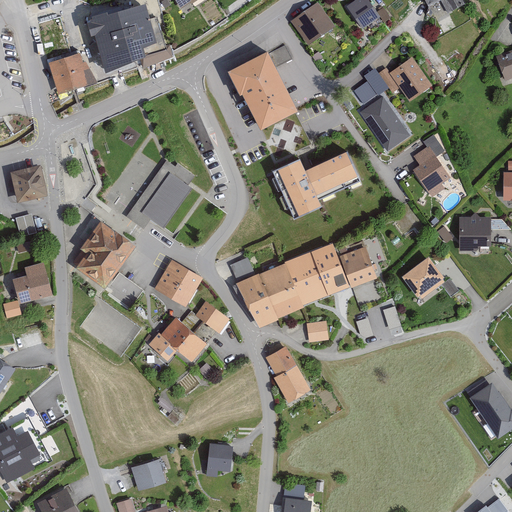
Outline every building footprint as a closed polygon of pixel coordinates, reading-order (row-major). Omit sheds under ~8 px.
[(200,0),(173,0),(181,13),(200,0)] [(380,18),(367,0),(355,0),(347,6),(362,29),(380,18)] [(464,8),(459,0),(423,0),(428,9),(440,3),(447,16),(464,8)] [(158,15),(151,18),(146,4),(90,22),(106,70),(141,58),(144,66),(172,57),(158,15)] [(334,29),(317,5),(291,24),(308,48),(334,29)] [(290,60),(284,48),(270,56),(277,68),(290,60)] [(511,80),(511,53),(496,60),(505,83),(511,80)] [(48,66),(58,97),(95,85),(84,66),(82,67),(78,56),(48,66)] [(298,115),(268,56),(228,76),(240,99),(243,98),(261,133),(298,115)] [(435,66),(445,83),(458,76),(448,58),(435,66)] [(431,88),(411,61),(391,76),(410,103),(431,88)] [(398,90),(386,71),(379,76),(391,95),(398,90)] [(409,135),(382,97),(361,112),(388,150),(409,135)] [(449,179),(427,147),(413,157),(419,166),(412,171),(431,198),(444,189),(441,184),(449,179)] [(192,180),(166,161),(128,216),(146,228),(151,220),(163,228),(190,190),(187,187),(192,180)] [(302,166),(279,175),(299,228),(325,218),(320,204),(362,189),(352,161),(306,178),(302,166)] [(49,195),(41,167),(10,175),(17,203),(49,195)] [(511,173),(504,173),(503,201),(511,200),(511,173)] [(30,216),(14,219),(19,239),(35,235),(30,216)] [(476,252),(481,247),(490,247),(490,219),(459,219),(459,252),(476,252)] [(134,243),(100,220),(80,250),(85,253),(76,266),(106,285),(134,243)] [(450,238),(443,229),(438,233),(445,242),(450,238)] [(16,247),(18,254),(33,250),(31,242),(16,247)] [(377,278),(365,246),(339,257),(333,242),(285,261),(285,263),(239,282),(256,327),(304,308),(303,304),(331,293),(331,292),(350,284),(351,288),(377,278)] [(250,254),(231,262),(237,276),(256,268),(250,254)] [(444,278),(429,259),(402,280),(418,299),(444,278)] [(202,278),(170,261),(154,289),(185,308),(202,278)] [(26,276),(13,280),(20,304),(52,295),(43,263),(24,268),(26,276)] [(2,305),(6,320),(21,316),(17,301),(2,305)] [(229,320),(205,302),(194,316),(190,313),(182,323),(175,318),(162,335),(158,333),(147,347),(167,362),(176,350),(192,362),(216,331),(219,333),(229,320)] [(384,307),(391,327),(402,323),(395,303),(384,307)] [(370,315),(357,319),(363,336),(375,332),(370,315)] [(328,339),(325,322),(306,326),(309,343),(328,339)] [(311,393),(288,347),(265,358),(287,404),(311,393)] [(0,391),(14,368),(0,359),(0,391)] [(198,371),(208,381),(216,373),(206,363),(198,371)] [(511,436),(511,411),(493,386),(469,403),(499,445),(511,436)] [(156,402),(170,413),(174,408),(160,397),(156,402)] [(167,417),(175,425),(182,418),(173,410),(167,417)] [(15,427),(0,434),(0,470),(7,484),(34,470),(29,460),(40,454),(28,431),(19,436),(15,427)] [(232,445),(208,446),(206,476),(218,476),(219,470),(230,471),(232,445)] [(166,483),(159,460),(130,468),(138,492),(166,483)] [(286,481),(285,493),(305,495),(306,484),(286,481)] [(78,511),(67,489),(37,503),(41,511),(78,511)] [(310,511),(312,504),(286,499),(284,511),(310,511)] [(133,511),(130,500),(116,505),(117,511),(133,511)] [(505,511),(496,500),(479,511),(505,511)]
